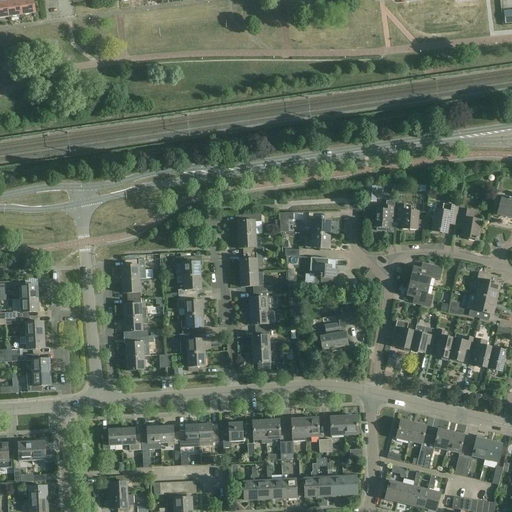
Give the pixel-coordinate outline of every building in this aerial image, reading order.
[(19,0),(18,0),(8,1),(10,17),(22,15),(19,0)] [(19,0),(22,15),(35,13),(32,0),(19,0)] [(8,1),(0,2),(0,18),(10,17),(8,1)] [(398,186),(397,196),(406,196),(406,186),(398,186)] [(367,187),(366,201),(376,201),(376,187),(367,187)] [(511,199),(502,197),(498,214),(511,217),(511,199)] [(373,220),(372,227),(376,227),(376,228),(377,228),(377,231),(386,231),(387,228),(388,228),(388,222),(394,223),(395,207),(395,202),(387,201),(386,210),(373,209),(373,217),(377,218),(376,220),(373,220)] [(458,207),(444,204),(442,211),(437,210),(433,232),(447,234),(449,221),(456,222),(458,207)] [(412,206),(397,205),(396,218),(402,219),(401,229),(417,230),(419,212),(411,212),(412,206)] [(473,211),(461,209),(458,223),(464,224),(462,237),(468,238),(468,240),(475,241),(475,239),(477,239),(480,221),(471,220),(473,211)] [(238,235),(255,234),(255,222),(261,222),(261,215),(241,216),(241,222),(237,222),(238,235)] [(432,219),(426,218),(424,229),(430,230),(432,219)] [(313,228),(313,234),(329,235),(330,221),(307,220),(307,227),(313,228)] [(243,255),(262,253),(262,247),(256,247),(255,234),(238,235),(239,249),(243,249),(243,255)] [(328,249),(329,235),(313,234),(312,240),(306,240),(306,248),(328,249)] [(299,251),(285,250),(282,250),(282,252),(285,252),(285,257),(298,258),(299,251)] [(262,253),(243,255),(243,260),(239,260),(240,274),(258,273),(257,268),(263,268),(262,253)] [(183,277),(201,276),(200,262),(196,262),(195,257),(176,258),(176,264),(183,263),(183,277)] [(310,258),(309,274),(315,275),(314,285),(320,285),(336,286),(337,270),(331,270),(331,266),(335,266),(336,260),(328,259),(310,258)] [(123,280),(140,279),(146,279),(145,260),(139,260),(126,260),(126,266),(122,266),(123,280)] [(442,268),(426,264),(424,271),(414,268),(410,282),(429,286),(431,278),(439,280),(442,268)] [(480,280),(477,294),(477,295),(496,299),(499,284),(496,283),(498,276),(492,275),(479,271),(477,279),(480,280)] [(258,273),(240,274),(241,288),(253,287),(253,293),(266,292),(266,286),(263,286),(263,273),(258,273)] [(183,277),(177,277),(177,283),(184,283),(184,290),(178,290),(178,293),(171,293),(171,297),(178,297),(197,296),(197,290),(201,289),(201,276),(183,277)] [(141,298),(140,279),(123,280),(123,293),(127,293),(128,299),(141,298)] [(429,286),(410,282),(407,296),(413,297),(412,303),(416,304),(429,308),(433,295),(427,294),(429,286)] [(19,286),(20,299),(38,298),(37,285),(19,286)] [(266,292),(253,293),(253,298),(249,298),(250,312),(274,310),(273,297),(272,297),(272,292),(266,292)] [(470,292),(466,308),(470,309),(468,315),(481,318),(488,320),(490,314),(492,314),(496,299),(477,295),(477,294),(470,292)] [(198,301),(197,296),(178,297),(179,303),(185,303),(185,309),(179,309),(179,316),(185,316),(185,315),(202,315),(202,301),(198,301)] [(21,313),(28,312),(39,312),(38,298),(20,299),(21,313)] [(125,318),(147,317),(147,309),(141,309),(141,298),(128,299),(128,304),(124,305),(125,318)] [(462,310),(457,309),(458,303),(449,302),(447,312),(461,315),(462,310)] [(361,305),(341,308),(342,315),(337,315),(339,327),(359,323),(357,312),(362,311),(361,305)] [(274,310),(250,312),(251,325),(255,325),(255,331),(269,330),(275,330),(275,324),(274,310)] [(186,320),(181,320),(182,335),(199,334),(199,328),(203,328),(203,327),(206,327),(206,321),(203,321),(202,315),(185,315),(185,316),(186,319),(186,320)] [(339,333),(336,316),(323,318),(326,336),(319,337),(322,351),(331,349),(332,352),(341,350),(340,350),(340,348),(348,346),(346,332),(339,333)] [(148,324),(147,317),(125,318),(125,332),(130,331),(130,337),(143,337),(148,337),(148,332),(142,331),(142,324),(148,324)] [(410,351),(414,332),(407,330),(408,324),(397,321),(394,335),(399,336),(397,347),(410,351)] [(25,323),(26,336),(44,335),(44,322),(25,323)] [(433,342),(436,330),(416,325),(415,332),(414,332),(410,351),(424,354),(427,343),(432,344),(433,342)] [(510,330),(497,327),(496,334),(508,337),(510,330)] [(269,330),(255,331),(256,337),(252,337),(252,350),(276,349),(276,343),(269,343),(269,330)] [(436,330),(433,342),(439,344),(436,357),(441,358),(441,360),(447,362),(448,359),(449,360),(453,344),(454,339),(447,338),(448,336),(444,335),(445,332),(436,330)] [(199,334),(182,335),(180,335),(181,354),(187,354),(204,353),(204,340),(200,340),(199,334)] [(45,348),(44,335),(26,336),(26,337),(20,337),(20,345),(27,345),(27,349),(45,348)] [(130,343),(126,343),(127,357),(143,356),(149,356),(149,343),(148,337),(143,337),(130,337),(130,343)] [(466,350),(472,351),(475,339),(474,339),(467,337),(466,342),(454,339),(449,360),(463,363),(466,350)] [(487,342),(475,339),(472,351),(477,353),(474,365),(488,369),(492,348),(486,347),(487,342)] [(292,349),(286,350),(286,361),(298,360),(298,348),(292,348),(292,349)] [(492,348),(488,369),(501,372),(506,352),(492,348)] [(276,349),(252,350),(253,364),(257,364),(258,370),(271,369),(270,357),(276,356),(276,349)] [(204,353),(187,354),(188,367),(188,372),(198,372),(197,367),(205,367),(204,353)] [(32,373),(50,372),(50,359),(38,360),(37,354),(26,355),(26,361),(31,361),(32,373)] [(397,356),(389,354),(387,366),(394,368),(397,356)] [(144,370),(143,356),(127,357),(127,370),(144,370)] [(51,386),(50,372),(32,373),(27,374),(28,392),(39,392),(39,386),(51,386)] [(343,419),(344,436),(358,435),(357,418),(343,419)] [(344,436),(343,419),(330,419),(331,437),(344,436)] [(304,421),(305,438),(319,437),(318,420),(304,421)] [(409,441),(413,424),(400,420),(398,429),(394,428),(392,437),(409,441)] [(304,421),(291,421),(292,439),(293,442),(305,441),(305,438),(304,421)] [(265,423),(266,444),(272,443),(272,440),(280,439),(279,422),(265,423)] [(266,444),(265,423),(253,423),(254,441),(261,440),(262,444),(266,444)] [(228,424),(222,425),(222,430),(223,449),(230,449),(230,443),(235,442),(243,442),(242,424),(228,424)] [(426,427),(413,424),(409,441),(422,444),(426,427)] [(211,425),(198,426),(199,441),(212,441),(212,443),(218,443),(218,431),(218,430),(211,430),(211,425)] [(186,433),(179,433),(180,445),(180,448),(199,447),(199,441),(198,426),(186,426),(186,433)] [(160,428),(161,443),(168,443),(168,447),(174,447),(174,445),(180,445),(179,433),(173,433),(173,427),(160,428)] [(148,435),(141,435),(142,451),(154,450),(161,450),(161,443),(160,428),(147,428),(148,435)] [(134,429),(122,430),(122,445),(129,445),(130,451),(142,451),(141,435),(134,435),(134,429)] [(109,436),(103,437),(103,448),(110,448),(109,445),(122,445),(122,430),(108,430),(109,436)] [(447,450),(451,433),(438,430),(434,447),(447,450)] [(464,436),(451,433),(447,450),(460,453),(464,436)] [(485,459),(489,442),(484,441),(484,438),(477,436),(476,439),(472,456),(485,459)] [(32,442),(33,460),(46,460),(45,441),(32,442)] [(19,461),(33,460),(32,442),(18,442),(19,461)] [(485,459),(483,466),(495,469),(496,466),(497,466),(498,463),(502,445),(489,442),(485,459)] [(0,443),(0,468),(12,468),(12,460),(8,460),(7,443),(0,443)] [(421,448),(417,465),(423,467),(427,449),(421,448)] [(433,451),(427,449),(423,467),(429,468),(430,463),(433,451)] [(400,455),(388,452),(386,458),(399,461),(400,455)] [(460,476),(465,459),(458,457),(454,475),(460,476)] [(471,460),(465,459),(460,476),(467,478),(471,460)] [(305,498),(318,497),(317,479),(316,464),(312,464),(313,471),(311,474),(311,480),(304,480),(305,498)] [(286,465),(281,466),(282,481),(283,499),(288,499),(289,502),(297,501),(297,499),(296,480),(288,481),(288,473),(286,473),(286,465)] [(502,467),(496,466),(495,469),(492,483),(498,485),(502,467)] [(244,501),(258,501),(257,483),(256,483),(256,467),(252,467),(252,475),(250,476),(251,483),(243,483),(244,501)] [(331,497),(344,496),(343,478),(332,478),(332,471),(327,472),(328,479),(330,479),(331,497)] [(271,476),(267,476),(267,482),(269,482),(270,500),(283,499),(282,481),(271,482),(271,476)] [(110,484),(111,497),(127,496),(127,495),(126,483),(129,483),(128,477),(116,477),(116,483),(110,484)] [(357,477),(343,478),(344,496),(358,495),(357,477)] [(318,497),(331,497),(330,479),(328,479),(317,479),(318,497)] [(418,481),(414,480),(412,487),(415,488),(410,505),(423,508),(427,491),(416,488),(418,481)] [(269,482),(267,482),(257,483),(258,501),(270,500),(269,482)] [(389,482),(388,486),(384,485),(382,490),(387,492),(385,499),(398,502),(402,485),(389,482)] [(398,502),(410,505),(415,488),(412,487),(402,485),(398,502)] [(29,500),(47,500),(47,486),(29,487),(29,500)] [(441,494),(427,491),(423,508),(436,511),(441,494)] [(117,511),(133,511),(133,495),(127,495),(127,496),(111,497),(112,510),(118,509),(117,511)] [(186,495),(184,495),(178,495),(173,495),(167,496),(166,496),(166,504),(173,504),(173,511),(191,511),(191,499),(186,499),(186,495)] [(48,511),(47,500),(29,500),(30,511),(48,511)] [(481,511),(483,502),(477,501),(475,511),(481,511)] [(487,511),(489,503),(483,502),(481,511),(487,511)]
